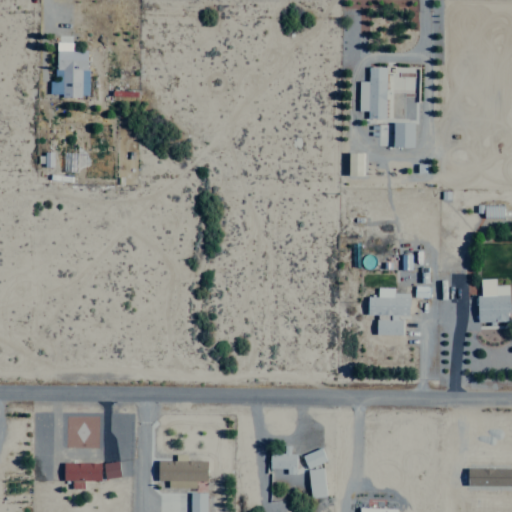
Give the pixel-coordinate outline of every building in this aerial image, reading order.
[(85,96),(86,50),(70,49),(70,42),(54,42),(54,79),(48,79),(47,95),(85,96)] [(384,67),(366,66),(366,80),(357,80),(356,110),(365,110),(365,118),(383,118),(384,67)] [(412,122),(392,121),(391,146),(411,146),(412,122)] [(409,254),(399,254),(399,269),(409,269),(409,254)] [(478,278),(479,295),(475,295),(476,321),(507,321),(506,284),(494,284),(494,278),(478,278)] [(400,335),(401,316),(407,316),(408,293),(392,292),(392,287),(376,287),(375,296),(366,296),(365,316),(374,316),(374,334),(400,335)] [(282,453),(268,452),(268,468),(285,468),(285,473),(294,474),(294,453),(288,453),(288,446),(282,446),(282,453)] [(301,454),(304,467),(324,462),(320,448),(301,454)] [(156,460),(156,480),(167,480),(167,487),(194,487),(194,480),(205,480),(205,460),(185,460),(185,454),(174,454),(174,460),(156,460)] [(118,476),(117,460),(101,462),(103,478),(118,476)] [(61,463),(61,480),(69,480),(69,488),(82,488),(81,480),(98,480),(98,462),(61,463)] [(307,468),(308,497),(323,496),(322,468),(307,468)] [(204,511),(205,492),(189,492),(188,511),(180,511),(158,511),(157,511),(204,511)]
